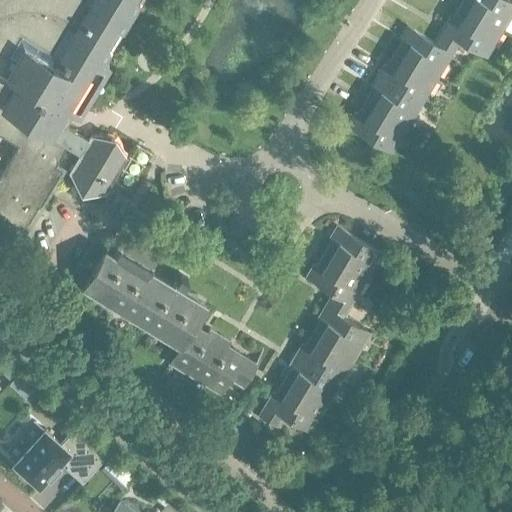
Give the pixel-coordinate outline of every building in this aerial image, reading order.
[(0,0),(0,133),(17,144),(0,172),(0,210),(12,221),(16,223),(19,224),(23,223),(26,222),(28,219),(38,204),(39,204),(62,168),(55,163),(66,145),(80,153),(69,170),(81,191),(104,191),(111,179),(130,190),(121,205),(132,211),(156,170),(146,164),(139,175),(120,164),(125,156),(114,135),(91,135),(88,140),(58,122),(68,105),(77,110),(108,58),(101,53),(132,0),(0,0)] [(486,53),(511,9),(511,1),(509,0),(467,0),(456,19),(450,15),(434,41),(407,25),(400,37),(406,41),(390,67),(384,63),(371,85),(377,89),(362,114),(355,110),(348,122),(392,148),(459,37),(486,53)] [(342,315),(380,251),(336,225),(329,237),(335,241),(320,266),(314,262),(307,274),(334,290),(318,316),(324,320),(308,346),(302,342),(289,364),(295,368),(280,394),(273,390),(260,412),(276,422),(283,412),(310,428),(368,331),(342,315)] [(180,272),(173,284),(149,269),(159,252),(151,247),(153,243),(125,227),(115,244),(119,246),(113,254),(105,249),(83,285),(180,344),(170,361),(219,390),(228,375),(242,383),(255,363),(227,346),(230,340),(210,327),(206,333),(192,325),(205,303),(181,288),(187,277),(180,272)] [(43,427),(14,460),(38,482),(46,472),(48,474),(59,462),(57,460),(60,457),(67,463),(65,465),(83,480),(106,454),(74,426),(60,441),(43,427)] [(128,503),(120,511),(169,511),(167,510),(164,511),(136,511),(129,505),(129,504),(128,503)]
